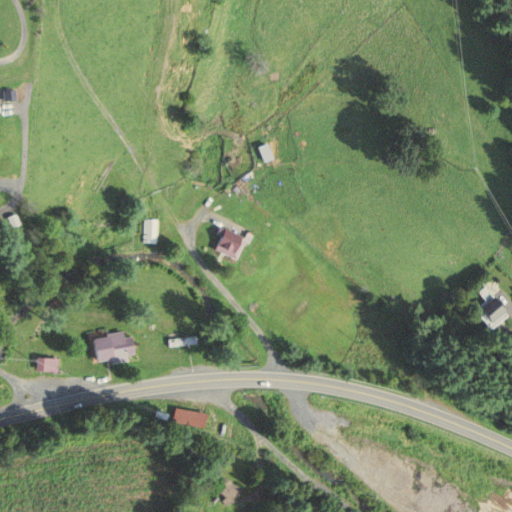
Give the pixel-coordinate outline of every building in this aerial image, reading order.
[(160,220),(147,218),(144,242),(157,244),(160,220)] [(246,240),(221,225),(208,246),(233,261),(246,240)] [(478,331),(502,315),(488,294),(464,310),(478,331)] [(135,358),(132,332),(87,337),(90,363),(135,358)] [(48,359),(36,359),(36,370),(48,370),(48,359)] [(236,490),(220,477),(208,492),(224,505),(236,490)]
